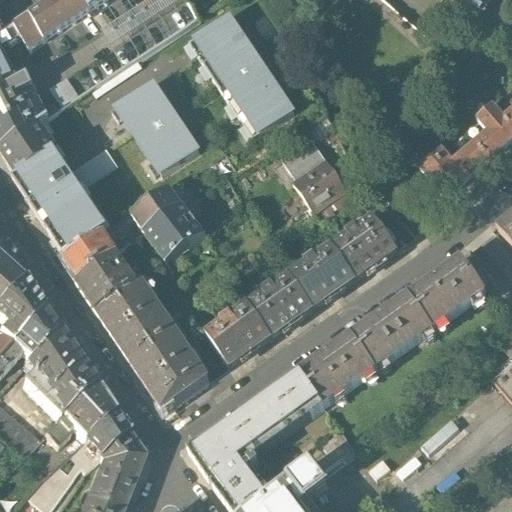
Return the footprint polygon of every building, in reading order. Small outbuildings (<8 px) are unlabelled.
[(0,0),(0,8),(13,0),(0,0)] [(67,0),(14,34),(22,46),(31,58),(91,19),(120,0),(67,0)] [(27,0),(36,14),(57,0),(27,0)] [(120,0),(91,19),(127,74),(137,67),(199,26),(191,12),(184,0),(120,0)] [(184,0),(191,12),(211,0),(184,0)] [(190,52),(255,150),(296,124),(279,99),(262,73),(231,26),(210,40),(190,52)] [(22,46),(14,34),(4,41),(0,43),(0,53),(1,55),(8,50),(9,52),(12,52),(22,46)] [(46,119),(30,85),(19,92),(1,55),(0,53),(0,157),(1,159),(41,132),(50,126),(46,119)] [(127,74),(92,97),(97,105),(142,75),(137,67),(127,74)] [(69,84),(51,96),(65,116),(82,104),(69,84)] [(118,118),(163,187),(201,162),(172,118),(155,93),(118,118)] [(511,114),(503,122),(493,110),(477,123),(487,136),(452,165),(442,153),(420,171),(445,201),(457,192),(507,150),(511,145),(511,114)] [(55,113),(46,119),(50,126),(60,119),(55,113)] [(10,173),(18,186),(20,188),(56,164),(60,161),(41,132),(1,159),(10,173)] [(282,169),(298,191),(327,171),(312,149),(282,169)] [(108,158),(74,181),(85,198),(119,176),(108,158)] [(67,269),(106,243),(108,242),(66,180),(61,171),(56,164),(20,188),(18,186),(14,189),(21,199),(29,210),(54,248),(67,269)] [(348,200),(327,171),(298,191),(294,193),(315,223),(348,200)] [(146,244),(186,217),(173,198),(133,226),(138,233),(146,244)] [(207,248),(186,217),(146,244),(167,275),(207,248)] [(381,218),(374,224),(398,258),(407,251),(381,218)] [(511,220),(496,233),(511,252),(511,220)] [(374,224),(331,253),(355,287),(378,272),(398,258),(374,224)] [(108,242),(106,243),(111,251),(138,233),(133,226),(108,242)] [(68,278),(78,293),(119,263),(111,251),(106,243),(67,269),(64,271),(68,278)] [(331,253),(290,283),(314,317),(335,302),(355,287),(331,253)] [(99,323),(139,294),(119,263),(78,293),(81,298),(99,323)] [(487,301),(462,267),(434,288),(409,306),(434,340),(487,301)] [(0,314),(21,292),(12,283),(0,272),(0,314)] [(290,283),(248,312),(272,346),(293,331),(314,317),(290,283)] [(0,365),(42,319),(37,312),(27,297),(22,290),(21,292),(0,314),(0,332),(4,337),(0,341),(0,365)] [(132,372),(177,340),(144,290),(139,294),(99,323),(114,346),(132,372)] [(434,340),(409,306),(382,325),(355,344),(380,378),(434,340)] [(248,312),(206,341),(230,376),(251,361),(272,346),(248,312)] [(0,384),(19,363),(28,371),(56,341),(46,325),(42,319),(0,365),(0,384)] [(154,405),(165,421),(210,390),(177,340),(132,372),(154,405)] [(22,394),(58,430),(92,396),(78,373),(60,346),(56,341),(28,371),(25,374),(29,378),(33,382),(22,394)] [(508,361),(511,365),(511,364),(511,342),(501,353),(508,361)] [(380,378),(355,344),(330,363),(302,383),(327,417),(380,378)] [(511,376),(495,390),(511,409),(511,376)] [(327,417),(302,383),(191,462),(215,496),(226,511),(264,511),(274,505),(264,490),(258,495),(241,472),(311,421),(314,426),(327,417)] [(44,445),(56,458),(69,444),(67,442),(71,439),(82,452),(112,424),(99,405),(92,396),(58,430),(44,445)] [(0,448),(22,468),(38,451),(0,416),(0,448)] [(97,467),(99,469),(126,445),(116,430),(112,424),(82,452),(67,465),(73,472),(65,483),(56,476),(38,492),(26,507),(32,511),(54,511),(68,494),(76,482),(81,478),(82,480),(96,469),(97,467)] [(313,475),(325,490),(360,463),(344,442),(326,456),(331,463),(313,475)] [(92,496),(125,509),(133,489),(142,469),(126,445),(99,469),(102,473),(92,496)] [(383,468),(370,479),(377,488),(391,478),(383,468)] [(325,490),(313,475),(274,505),(264,511),(309,511),(329,495),(325,490)] [(92,496),(85,511),(124,511),(125,509),(92,496)]
